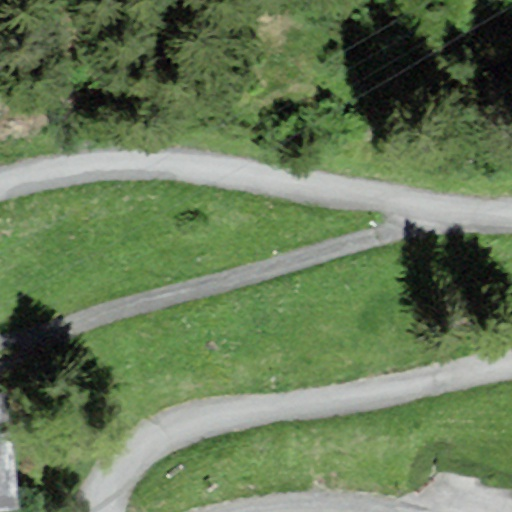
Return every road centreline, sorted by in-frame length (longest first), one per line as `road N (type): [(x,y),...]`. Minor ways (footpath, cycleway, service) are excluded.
road 1 (residential): [(511,214),(154,164),(0,186)]
road 2 (residential): [(99,511),(136,451),(172,430),(511,363)]
